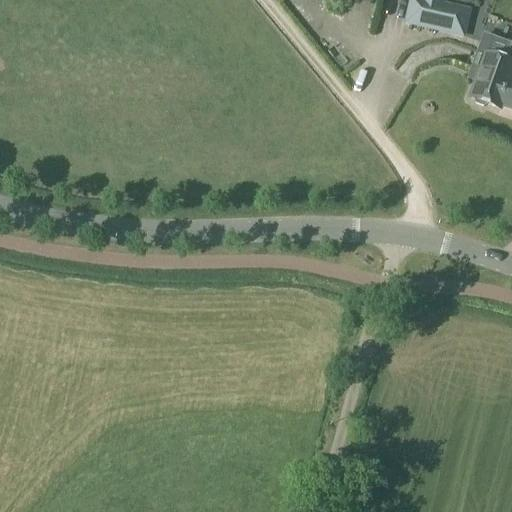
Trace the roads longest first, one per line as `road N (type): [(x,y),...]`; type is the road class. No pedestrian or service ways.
road 1 (secondary): [(398,232),(122,229),(0,205)]
road 2 (unclassified): [(313,511),(398,232)]
